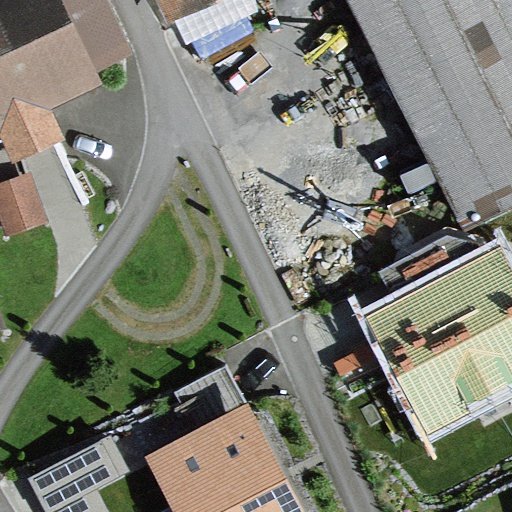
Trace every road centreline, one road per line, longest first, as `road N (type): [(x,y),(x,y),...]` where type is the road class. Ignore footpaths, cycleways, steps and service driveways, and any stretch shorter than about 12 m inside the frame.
road 1 (residential): [(369,511),(192,128),(160,97)]
road 2 (residential): [(0,406),(22,363),(135,215),(158,161),(160,97)]
